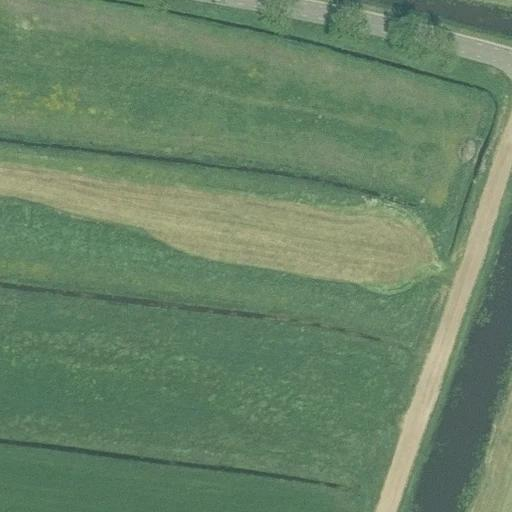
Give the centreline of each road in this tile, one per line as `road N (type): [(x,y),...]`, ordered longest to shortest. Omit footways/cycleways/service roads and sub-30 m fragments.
road 1 (track): [(381,511),(511,137)]
road 2 (unclassified): [(511,61),(241,0)]
